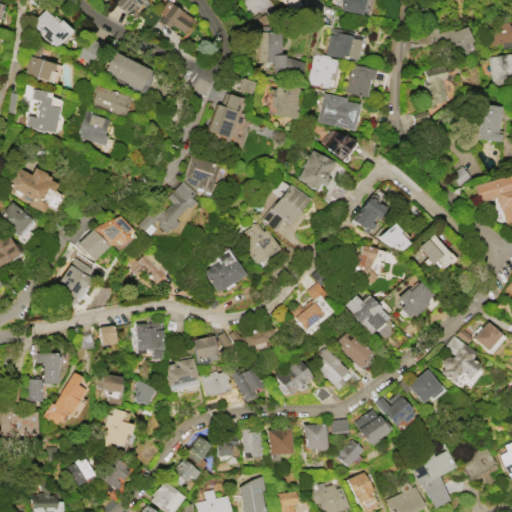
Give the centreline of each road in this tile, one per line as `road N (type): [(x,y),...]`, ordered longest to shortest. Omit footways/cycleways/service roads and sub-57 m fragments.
road 1 (residential): [(510,254),(382,175),(301,260),(277,299),(248,316),(220,320),(152,304),(0,334)]
road 2 (residential): [(510,254),(473,304),(420,352),(329,406),(235,410),(183,429),(148,482),(116,511)]
road 3 (residential): [(0,322),(95,205),(183,154),(210,76)]
road 4 (residential): [(510,254),(405,141),(388,92),(401,0)]
road 5 (tertiary): [(192,0),(221,43),(210,76),(73,0)]
